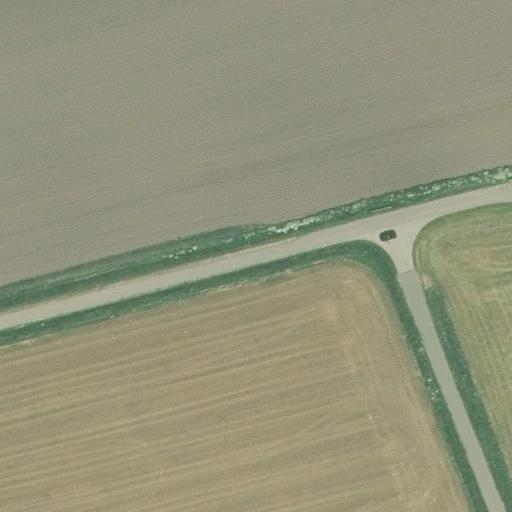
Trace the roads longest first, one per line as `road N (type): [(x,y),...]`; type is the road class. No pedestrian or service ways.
road 1 (unclassified): [(0,321),(387,222)]
road 2 (unclassified): [(498,511),(387,222)]
road 3 (unclassified): [(387,222),(506,194)]
